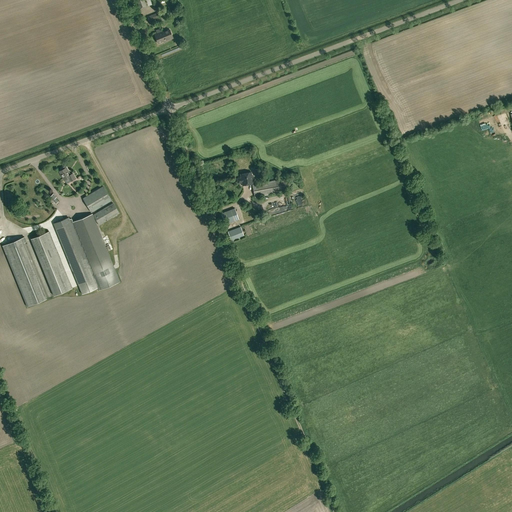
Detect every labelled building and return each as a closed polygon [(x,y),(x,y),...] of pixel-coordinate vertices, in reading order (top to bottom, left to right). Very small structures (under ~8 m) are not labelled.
[(134,0),(138,10),(148,6),(145,0),(134,0)] [(159,13),(150,16),(153,24),(163,20),(159,13)] [(173,38),(170,30),(163,33),(162,32),(154,35),(158,44),(166,41),(173,38)] [(73,173),(70,175),(67,170),(68,170),(66,166),(61,169),(61,170),(59,171),(64,180),(68,178),(70,182),(76,179),(73,173)] [(238,178),(239,183),(242,182),(243,185),(253,183),(251,172),(240,174),(241,178),(238,178)] [(254,197),(287,190),(285,178),(252,185),(254,197)] [(246,185),(232,187),(234,195),(247,193),(246,185)] [(91,212),(111,200),(103,186),(83,198),(91,212)] [(56,197),(53,194),(50,197),(56,204),(58,201),(55,198),(56,197)] [(278,199),(281,205),(292,201),(290,195),(278,199)] [(236,197),(222,202),(224,207),(238,203),(236,197)] [(119,213),(113,203),(93,215),(99,225),(119,213)] [(297,203),(276,209),(278,217),(300,211),(297,203)] [(239,219),(235,208),(222,213),(226,224),(239,219)] [(92,214),(73,222),(99,287),(97,288),(98,291),(119,282),(92,214)] [(97,288),(99,287),(73,222),(71,218),(69,219),(68,217),(53,223),(82,294),(97,288)] [(228,232),(231,241),(244,237),(240,227),(228,232)]
